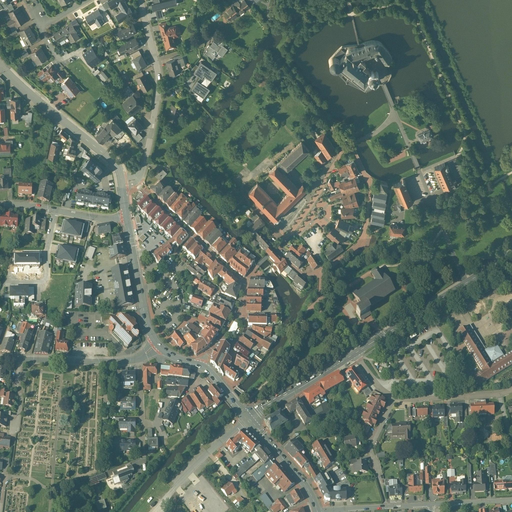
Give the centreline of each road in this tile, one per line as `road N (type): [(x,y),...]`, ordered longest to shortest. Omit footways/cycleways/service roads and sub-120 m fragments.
road 1 (secondary): [(511,253),(355,353)]
road 2 (residential): [(140,0),(158,86),(135,179)]
road 3 (secondary): [(0,65),(111,159),(121,183)]
road 4 (residential): [(318,272),(364,231),(369,188),(348,146)]
road 5 (residential): [(245,283),(135,179)]
road 6 (secondary): [(126,216),(157,343)]
road 7 (secondary): [(355,353),(247,417)]
